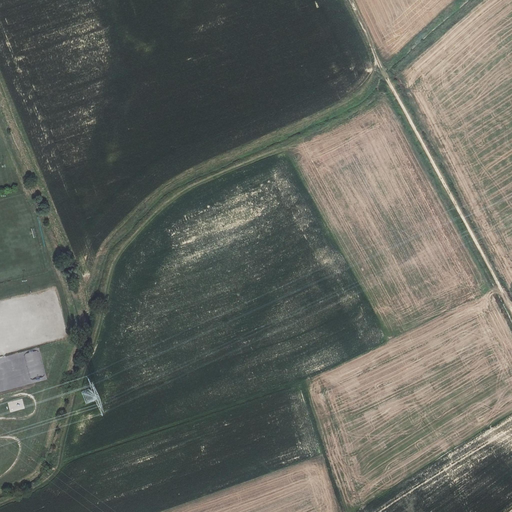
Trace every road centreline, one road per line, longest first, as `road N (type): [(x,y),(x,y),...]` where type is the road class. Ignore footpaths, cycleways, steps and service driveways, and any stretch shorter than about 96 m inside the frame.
road 1 (track): [(0,504),(55,471),(119,255),(181,192),(279,148),(285,133)]
road 2 (track): [(348,0),(511,307)]
